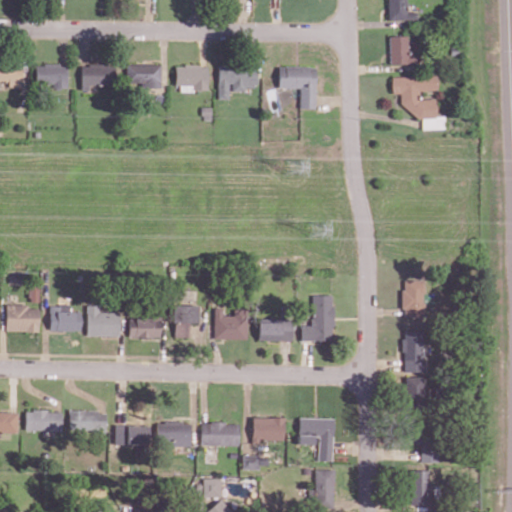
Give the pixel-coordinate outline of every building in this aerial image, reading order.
[(415,11),(415,18),(385,19),(384,0),(404,0),(404,6),(405,6),(406,9),(404,9),(404,11),(415,11)] [(416,63),(387,63),(386,35),(405,35),(405,50),(407,50),(407,54),(405,54),(405,56),(416,56),(416,63)] [(0,79),(0,61),(15,61),(15,64),(21,64),(21,86),(8,86),(8,80),(6,80),(6,81),(4,81),(4,80),(0,79)] [(66,64),(67,86),(60,86),(60,88),(55,88),(55,86),(52,86),(52,83),(35,83),(35,64),(44,64),(44,62),(60,62),(60,64),(66,64)] [(114,65),(114,83),(109,83),(109,86),(103,86),(103,83),(102,83),(102,84),(98,84),(98,83),(89,83),(89,88),(81,88),(81,82),(80,82),(80,80),(81,80),(81,65),(89,65),(89,62),(108,62),(108,65),(114,65)] [(160,63),(160,84),(125,83),(126,63),(160,63)] [(205,65),(205,89),(199,89),(199,90),(193,90),(193,88),(190,88),(190,84),(172,84),(173,65),(182,65),(182,63),(197,63),(197,65),(205,65)] [(254,64),(254,83),(252,83),(252,84),(251,84),(251,86),(243,86),(243,90),(229,90),(229,82),(226,82),(226,98),(215,98),(215,81),(215,65),(215,64),(231,64),(254,64)] [(313,107),(297,107),(297,87),(275,86),(275,65),(282,65),(282,64),(306,65),(306,66),(313,66),(313,86),(313,107)] [(432,98),(433,117),(415,118),(398,102),(397,92),(389,92),(389,76),(434,74),(435,89),(416,89),(417,94),(418,94),(418,98),(432,98)] [(199,106),(199,115),(202,115),(202,119),(210,119),(210,106),(199,106)] [(402,278),(423,278),(423,292),(421,292),(421,300),(423,302),(423,306),(422,306),(421,306),(421,315),(403,315),(403,307),(400,307),(400,289),(402,289),(402,278)] [(28,301),(36,301),(37,288),(28,288),(28,301)] [(330,325),(330,339),(299,339),(299,324),(309,324),(309,317),(311,317),(311,315),(310,315),(310,312),(311,312),(310,294),(330,294),(330,305),(332,305),(332,325),(330,325)] [(37,307),(37,331),(24,330),(24,329),(3,329),(4,303),(25,303),(25,307),(37,307)] [(78,311),(78,329),(72,329),(54,329),(54,328),(48,328),(48,311),(47,311),(47,304),(57,304),(57,303),(67,303),(67,310),(71,310),(71,311),(78,311)] [(186,321),(186,335),(171,334),(172,321),(169,321),(169,303),(195,304),(195,322),(186,321)] [(117,311),(116,335),(84,334),(84,312),(84,311),(84,304),(97,304),(97,311),(117,311)] [(245,338),(212,337),(212,306),(221,306),(221,314),(235,314),(235,309),(246,310),(245,338)] [(157,309),(157,319),(157,320),(157,335),(150,335),(150,336),(132,336),(132,335),(126,335),(126,317),(131,317),(131,316),(147,317),(147,309),(157,309)] [(291,318),(290,339),(255,339),(255,324),(254,324),(254,322),(255,322),(255,321),(278,321),(278,318),(291,318)] [(402,370),(402,350),(399,350),(400,337),(402,337),(402,329),(418,329),(418,347),(419,347),(419,349),(418,349),(418,351),(423,351),(423,370),(402,370)] [(403,375),(427,376),(427,411),(403,411),(403,375)] [(58,411),(58,429),(22,428),(22,410),(29,410),(29,408),(44,408),(44,410),(58,411)] [(102,412),(101,428),(65,427),(65,413),(65,408),(67,408),(79,409),(79,408),(81,408),(81,409),(94,409),(94,412),(102,412)] [(14,412),(14,432),(0,431),(0,410),(8,411),(14,412)] [(282,416),(281,439),(261,438),(261,439),(259,439),(259,438),(257,438),(257,442),(249,442),(250,416),(263,416),(269,416),(282,416)] [(330,459),(316,459),(317,435),(311,435),(311,443),(295,442),(296,416),(332,417),(330,459)] [(187,422),(187,439),(190,439),(190,442),(187,442),(187,444),(168,444),(168,440),(152,440),(152,422),(160,422),(160,419),(179,419),(179,422),(187,422)] [(237,422),(236,444),(197,443),(198,422),(207,422),(207,420),(223,420),(223,422),(237,422)] [(436,460),(418,460),(418,442),(405,442),(405,422),(436,422),(436,460)] [(110,443),(110,423),(122,423),(144,423),(144,443),(110,443)] [(257,454),(257,468),(241,468),(241,453),(254,453),(254,454),(256,454),(256,453),(257,454)] [(331,508),(312,508),(312,500),(297,500),(297,488),(311,488),(311,486),(312,486),(312,468),(332,468),(332,481),(330,481),(331,508)] [(408,503),(407,469),(426,469),(426,484),(430,484),(431,503),(408,503)] [(219,495),(200,496),(200,477),(218,477),(219,495)] [(165,511),(131,511),(131,505),(147,505),(147,497),(165,497),(165,511)] [(216,498),(228,511),(201,511),(216,498)]
